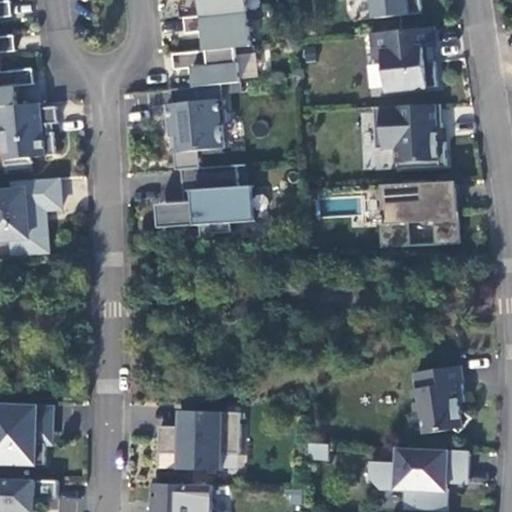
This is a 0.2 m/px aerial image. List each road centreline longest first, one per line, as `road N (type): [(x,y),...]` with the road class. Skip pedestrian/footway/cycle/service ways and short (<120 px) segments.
road 1 (residential): [(100,81),(109,310),(104,511)]
road 2 (residential): [(476,0),(511,254)]
